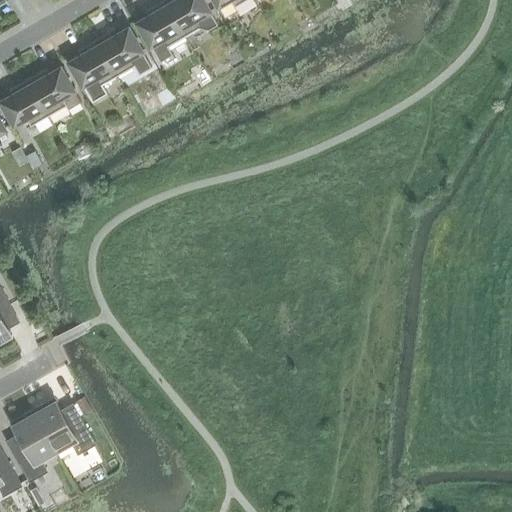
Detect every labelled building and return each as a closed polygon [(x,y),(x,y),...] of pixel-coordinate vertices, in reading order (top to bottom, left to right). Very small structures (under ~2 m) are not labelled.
[(168,46),(185,36),(163,0),(162,0),(145,11),(145,12),(146,11),(148,16),(137,23),(160,62),(172,55),(168,46)] [(163,0),(185,36),(199,28),(207,30),(217,24),(203,0),(163,0)] [(234,7),(246,0),(214,0),(218,5),(214,8),(221,20),(236,11),(234,7)] [(114,28),(95,39),(117,76),(134,65),(139,73),(151,67),(128,27),(116,34),(114,30),(115,30),(114,28)] [(102,84),(117,76),(95,39),(77,50),(77,51),(78,51),(80,55),(69,62),(92,102),(107,93),(102,84)] [(46,68),(27,79),(48,116),(66,106),(68,109),(79,103),(80,103),(81,103),(60,67),(49,74),(46,69),(47,69),(46,68)] [(30,126),(48,116),(27,79),(9,89),(9,90),(10,90),(12,95),(1,101),(14,124),(26,118),(30,125),(29,125),(30,126)] [(177,103),(170,92),(162,96),(168,108),(177,103)] [(20,168),(29,163),(21,149),(12,154),(20,168)] [(34,171),(43,166),(36,155),(29,155),(26,157),(34,171)] [(0,340),(11,334),(0,314),(0,310),(9,305),(0,288),(0,340)] [(84,394),(75,400),(83,413),(92,407),(84,394)] [(42,404),(32,410),(54,452),(71,442),(77,453),(94,444),(72,404),(61,410),(55,400),(43,407),(42,404)] [(40,460),(54,452),(32,410),(23,415),(24,417),(12,424),(18,435),(7,441),(29,480),(46,471),(40,460)] [(0,488),(3,495),(20,485),(0,448),(0,488)] [(44,502),(36,488),(30,491),(38,505),(44,502)]
